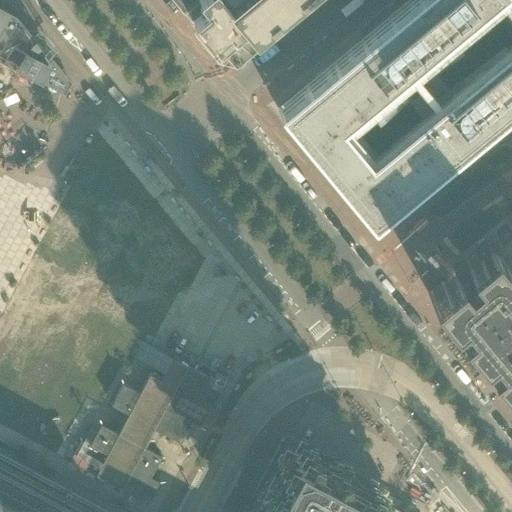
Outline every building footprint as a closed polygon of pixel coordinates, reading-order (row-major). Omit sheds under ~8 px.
[(174,0),(214,48),(222,41),(231,52),(253,34),(256,37),(257,36),(254,33),(261,28),(264,31),(264,30),(262,27),(294,0),(174,0)] [(277,108),(277,109),(277,110),(279,112),(367,219),(368,220),(369,220),(370,221),(371,220),(372,220),(373,219),(398,199),(511,103),(511,0),(406,0),(304,85),(279,106),(278,107),(277,108)] [(14,16),(0,8),(0,57),(63,91),(68,82),(14,16)] [(511,223),(427,294),(432,299),(449,320),(455,314),(463,323),(456,329),(478,354),(484,349),(492,358),(485,364),(506,389),(511,384),(511,283),(509,280),(511,277),(511,223)] [(122,384),(111,405),(179,442),(183,436),(186,438),(191,429),(187,428),(190,422),(199,426),(211,405),(202,400),(213,406),(223,388),(211,382),(213,380),(179,361),(178,361),(175,368),(171,376),(168,382),(151,372),(142,389),(133,384),(131,388),(122,384)] [(80,441),(69,462),(78,467),(75,471),(84,475),(86,471),(95,476),(95,475),(121,489),(124,484),(141,493),(138,498),(139,499),(147,503),(159,482),(150,477),(161,456),(101,424),(89,446),(80,441)] [(284,436),(242,511),(380,511),(391,493),(284,436)] [(0,511),(23,511),(22,511),(21,511),(19,511),(0,501),(0,500),(0,499),(0,511)]
